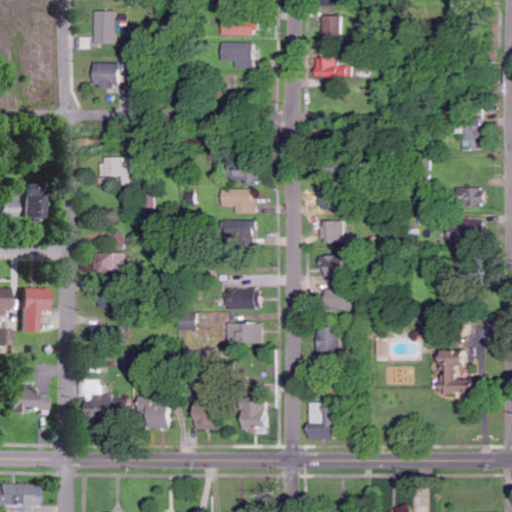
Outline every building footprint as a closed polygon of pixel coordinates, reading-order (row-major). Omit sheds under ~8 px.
[(123,11),(100,11),(100,44),(121,44),(121,33),(123,33),(123,11)] [(263,36),(263,17),(230,16),(230,35),(263,36)] [(330,41),(348,41),(348,16),(329,16),(330,41)] [(262,44),(232,43),(231,62),(243,62),(242,69),(261,70),(262,44)] [(100,64),(100,87),(127,87),(127,63),(100,64)] [(469,149),(489,150),(490,123),(471,122),(469,149)] [(109,159),(109,177),(129,177),(129,182),(137,181),(137,159),(109,159)] [(243,184),(263,185),(264,171),(244,170),(243,184)] [(48,188),(28,188),(28,222),(49,221),(48,188)] [(241,214),(263,214),(262,188),(227,189),(227,207),(241,207),(241,214)] [(464,188),(463,204),(492,205),(493,189),(464,188)] [(0,197),(1,217),(20,216),(20,196),(0,197)] [(263,238),(263,221),(242,221),(241,238),(263,238)] [(350,243),(349,221),(325,221),(326,244),(350,243)] [(490,228),(456,228),(456,244),(490,244),(490,228)] [(103,273),(128,273),(127,254),(102,254),(103,273)] [(323,257),(323,269),(329,268),(329,279),(353,278),(352,256),(323,257)] [(0,316),(7,317),(7,308),(15,309),(15,289),(0,288),(0,316)] [(44,333),(44,310),(54,310),(54,289),(27,289),(26,332),(44,333)] [(331,289),(331,310),(358,309),(358,289),(331,289)] [(105,311),(122,308),(119,290),(102,293),(105,311)] [(268,309),(268,290),(236,290),(236,309),(268,309)] [(269,343),(268,323),(234,324),(234,343),(269,343)] [(127,327),(99,327),(99,345),(128,345),(127,327)] [(0,345),(16,346),(17,329),(0,328),(0,345)] [(346,330),(324,329),(323,358),(345,359),(346,330)] [(470,352),(453,351),(451,394),(483,396),(485,380),(471,379),(472,366),(478,366),(479,359),(469,359),(470,352)] [(85,397),(102,398),(102,420),(136,420),(136,398),(108,398),(108,380),(85,379),(85,397)] [(15,414),(32,413),(32,410),(53,410),(52,398),(39,398),(39,390),(29,390),(29,388),(15,388),(15,414)] [(180,427),(180,396),(146,397),(146,415),(160,415),(160,428),(180,427)] [(275,402),(249,401),(249,430),(259,430),(259,427),(274,427),(275,402)] [(316,440),(343,439),(342,403),(316,404),(316,440)] [(227,430),(228,407),(201,405),(200,429),(227,430)] [(0,484),(0,506),(7,506),(7,511),(30,511),(31,507),(43,507),(44,486),(0,484)]
